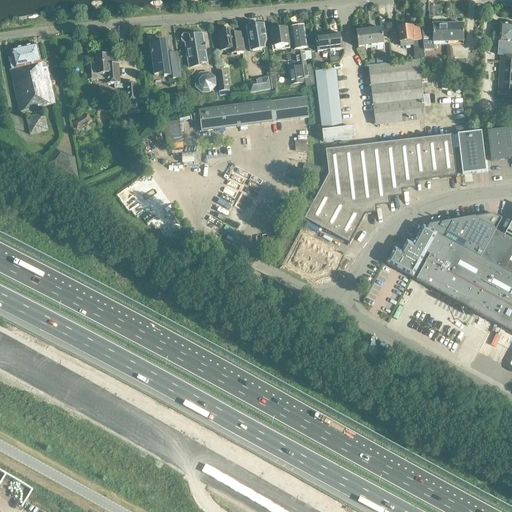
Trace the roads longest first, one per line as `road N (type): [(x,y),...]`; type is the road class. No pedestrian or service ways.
road 1 (motorway): [(470,511),(0,246)]
road 2 (motorway): [(0,275),(359,511)]
road 3 (residential): [(0,38),(389,0)]
road 4 (motorway): [(0,331),(339,511)]
road 5 (motorway): [(0,353),(335,511)]
road 6 (residential): [(511,190),(419,209),(374,242),(328,303)]
road 7 (unclassified): [(511,405),(328,303)]
road 8 (unclassified): [(0,445),(119,511)]
